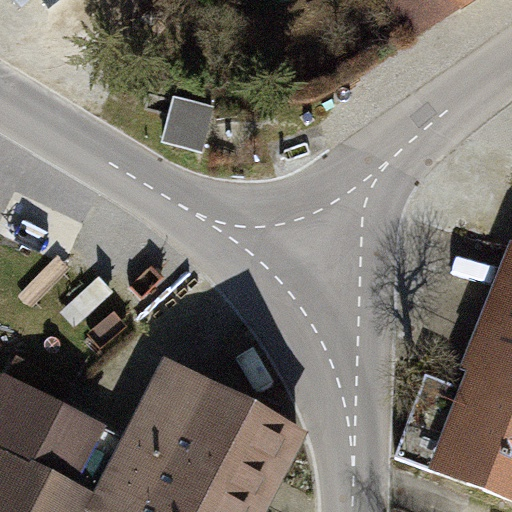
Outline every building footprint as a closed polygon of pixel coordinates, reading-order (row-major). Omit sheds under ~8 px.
[(94,0),(106,6),(113,0),(384,0),(423,49),(504,0),(94,0)] [(218,112),(176,101),(165,146),(206,157),(218,112)] [(511,132),(495,129),(472,222),(511,233),(511,132)] [(511,252),(459,403),(424,391),(397,470),(511,510),(511,252)] [(127,449),(9,389),(0,406),(0,511),(268,511),(305,440),(168,370),(127,449)]
